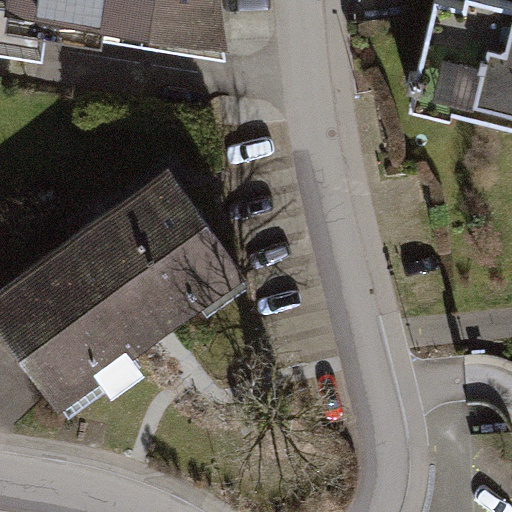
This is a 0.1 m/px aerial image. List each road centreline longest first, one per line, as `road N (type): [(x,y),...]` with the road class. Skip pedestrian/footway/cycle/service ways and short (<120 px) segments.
road 1 (residential): [(314,0),(324,95),(399,457),(390,511)]
road 2 (residential): [(0,480),(139,511)]
